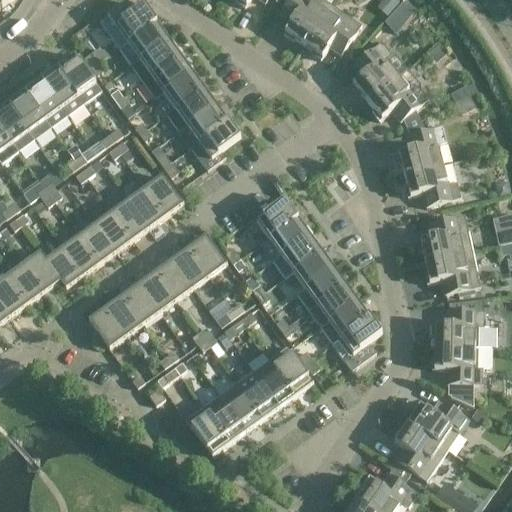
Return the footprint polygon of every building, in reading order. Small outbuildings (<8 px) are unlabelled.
[(0,0),(0,10),(13,0),(0,0)] [(233,0),(236,2),(234,4),(245,11),(252,0),(256,0),(266,6),(269,0),(233,0)] [(303,48),(331,8),(319,0),(291,0),(280,16),(282,18),(286,12),(295,19),(283,37),(293,44),(295,42),(303,48)] [(383,0),(377,7),(387,17),(400,3),(397,0),(383,0)] [(107,19),(127,46),(156,25),(144,8),(134,15),(127,5),(107,19)] [(331,8),(303,48),(312,54),(310,56),(321,63),(333,45),(343,51),(339,57),(341,58),(361,29),(331,8)] [(168,42),(156,25),(127,46),(119,52),(131,69),(168,42)] [(180,58),(168,42),(131,69),(143,85),(180,58)] [(367,105),(398,79),(385,63),(392,58),(381,45),(353,68),(362,79),(350,89),(358,99),(360,97),(367,105)] [(98,51),(84,62),(91,72),(98,67),(108,60),(104,53),(98,51)] [(101,94),(75,58),(57,70),(84,107),(101,94)] [(163,96),(192,75),(180,58),(143,85),(155,101),(163,95),(163,96)] [(98,67),(91,72),(97,80),(104,75),(98,67)] [(57,70),(41,82),(67,119),(84,107),(57,70)] [(192,75),(163,96),(175,113),(204,91),(192,75)] [(398,79),(367,105),(373,113),(371,115),(379,124),(392,114),(401,125),(428,102),(418,89),(411,95),(398,79)] [(41,82),(24,94),(45,123),(45,124),(50,131),(67,119),(41,82)] [(449,97),(455,106),(468,99),(475,95),(471,87),(463,91),(463,90),(449,97)] [(178,134),(186,129),(187,129),(216,108),(204,91),(175,113),(167,118),(178,134)] [(115,105),(122,100),(117,93),(110,98),(115,105)] [(29,135),(45,124),(45,123),(24,94),(8,106),(29,135)] [(475,112),(468,99),(455,106),(454,106),(461,119),(475,112)] [(122,100),(115,105),(120,112),(127,107),(122,100)] [(0,111),(0,130),(12,147),(29,135),(8,106),(0,111)] [(216,108),(187,129),(199,145),(228,125),(216,108)] [(225,162),(221,156),(241,142),(228,125),(199,145),(190,151),(207,175),(225,162)] [(139,138),(146,133),(141,126),(134,131),(139,138)] [(12,147),(0,130),(0,166),(0,167),(17,155),(12,148),(12,147)] [(404,178),(443,168),(438,148),(447,146),(442,130),(407,139),(411,153),(396,157),(399,169),(401,168),(404,178)] [(107,140),(113,147),(123,139),(118,132),(107,140)] [(146,133),(139,138),(144,145),(151,140),(146,133)] [(165,141),(175,166),(190,159),(180,135),(165,141)] [(113,147),(107,140),(100,145),(105,152),(113,147)] [(122,146),(116,151),(121,158),(128,153),(122,146)] [(74,148),(67,153),(74,163),(81,158),(74,148)] [(116,151),(109,156),(114,163),(121,158),(116,151)] [(86,166),(81,158),(74,164),(80,171),(86,166)] [(163,171),(170,166),(165,159),(158,164),(163,171)] [(80,171),(74,164),(67,169),(72,176),(80,171)] [(170,166),(163,171),(171,182),(178,177),(170,166)] [(443,168),(404,178),(407,188),(404,189),(407,201),(423,197),(426,211),(461,202),(457,185),(448,188),(443,168)] [(89,170),(83,175),(88,182),(95,177),(89,170)] [(83,175),(75,180),(81,187),(88,182),(83,175)] [(184,209),(163,179),(145,192),(166,221),(184,209)] [(83,196),(73,182),(66,187),(77,201),(83,196)] [(40,200),(43,204),(49,199),(44,192),(40,185),(23,197),(30,207),(40,200)] [(56,194),(53,189),(51,187),(44,192),(49,199),(56,194)] [(129,204),(150,233),(166,221),(145,192),(129,204)] [(62,201),(56,194),(49,199),(55,206),(62,201)] [(48,211),(55,206),(49,199),(43,204),(48,211)] [(20,214),(15,206),(11,201),(4,206),(8,211),(13,219),(20,214)] [(112,216),(133,245),(150,233),(129,204),(112,216)] [(269,242),(297,221),(285,204),(256,225),(269,242)] [(13,219),(8,211),(1,216),(6,224),(13,219)] [(95,228),(117,257),(133,245),(112,216),(95,228)] [(28,225),(23,218),(17,222),(22,230),(28,225)] [(424,265),(472,255),(464,218),(429,226),(430,229),(436,227),(439,238),(417,243),(420,255),(422,255),(424,265)] [(297,221),(269,242),(280,258),(281,259),(309,238),(297,221)] [(17,222),(9,228),(14,235),(22,230),(17,222)] [(79,239),(100,269),(117,257),(95,228),(79,239)] [(511,234),(499,237),(501,248),(511,245),(511,234)] [(284,281),(292,275),(321,254),(309,238),(281,259),(280,258),(272,264),(284,281)] [(62,251),(83,281),(100,269),(79,239),(62,251)] [(227,268),(206,239),(188,252),(209,281),(227,268)] [(511,245),(499,249),(502,259),(511,256),(511,245)] [(61,285),(60,286),(66,293),(83,281),(62,251),(46,263),(46,264),(61,285)] [(188,252),(172,264),(193,293),(209,281),(188,252)] [(233,268),(240,263),(232,252),(225,257),(233,268)] [(321,254),(292,275),(304,292),(333,271),(321,254)] [(46,264),(46,263),(41,255),(23,268),(44,297),(60,286),(61,285),(46,264)] [(472,255),(424,265),(427,275),(424,276),(427,288),(442,285),(445,299),(480,291),(472,255)] [(240,263),(233,268),(238,275),(245,270),(240,263)] [(172,264),(155,276),(176,305),(193,293),(172,264)] [(44,297),(23,268),(7,280),(28,309),(44,297)] [(297,298),(309,314),(316,308),(345,287),(333,271),(304,292),(305,293),(297,298)] [(155,276),(139,288),(160,317),(176,305),(155,276)] [(257,301),(264,296),(252,279),(245,285),(257,301)] [(7,280),(0,284),(0,305),(11,321),(28,309),(7,280)] [(316,308),(309,314),(320,331),(357,304),(345,287),(316,308)] [(139,288),(122,300),(143,329),(160,317),(139,288)] [(264,296),(257,301),(262,308),(269,303),(264,296)] [(122,300),(106,312),(127,341),(143,329),(122,300)] [(492,312),(511,310),(511,300),(491,303),(492,312)] [(357,304),(320,331),(332,347),(340,341),(369,320),(357,304)] [(0,305),(0,328),(11,321),(0,305)] [(239,307),(232,312),(237,320),(244,315),(239,307)] [(88,324),(109,353),(127,341),(106,312),(88,324)] [(225,317),(230,325),(237,320),(232,312),(225,317)] [(435,340),(434,350),(490,351),(491,333),(488,330),(484,330),(484,314),(448,313),(448,328),(432,327),(432,340),(435,340)] [(241,324),(246,331),(256,324),(250,316),(241,324)] [(376,357),(369,347),(382,338),(369,320),(340,341),(352,357),(343,363),(352,374),(376,357)] [(281,334),(288,329),(283,322),(276,327),(281,334)] [(246,331),(241,324),(224,336),(229,343),(246,331)] [(288,329),(281,334),(286,341),(293,336),(288,329)] [(204,343),(211,338),(206,331),(199,336),(204,343)] [(197,348),(204,343),(199,336),(192,341),(197,348)] [(233,348),(229,343),(224,336),(217,341),(225,353),(233,348)] [(216,345),(211,339),(211,338),(204,343),(209,350),(216,345)] [(204,343),(197,348),(202,355),(209,350),(204,343)] [(475,399),(475,388),(483,389),(483,372),(490,372),(490,351),(434,350),(434,361),(432,361),(431,373),(447,373),(446,388),(460,388),(460,398),(475,399)] [(313,388),(292,359),(286,351),(269,363),(296,400),(313,388)] [(171,368),(178,363),(173,355),(166,360),(171,368)] [(305,367),(311,362),(307,355),(300,360),(305,367)] [(164,373),(171,368),(166,360),(159,365),(164,373)] [(311,362),(305,367),(312,377),(319,372),(311,362)] [(252,375),(279,412),(296,400),(269,363),(252,375)] [(190,378),(181,367),(175,372),(180,379),(183,383),(190,378)] [(162,392),(169,386),(180,379),(175,372),(157,385),(162,392)] [(236,387),(263,424),(279,412),(252,375),(236,387)] [(137,392),(145,387),(139,380),(132,385),(137,392)] [(219,399),(246,436),(263,424),(236,387),(219,399)] [(149,400),(156,409),(165,402),(158,393),(149,400)] [(203,411),(230,448),(246,436),(219,399),(203,411)] [(407,427),(447,454),(468,424),(438,403),(430,415),(418,406),(411,416),(413,418),(407,427)] [(185,423),(212,460),(230,448),(203,411),(185,423)] [(447,454),(407,427),(401,435),(399,434),(392,444),(405,453),(397,465),(426,485),(447,454)] [(356,501),(372,511),(397,511),(401,506),(408,511),(418,497),(388,477),(380,489),(367,480),(360,490),(362,492),(356,501)] [(436,500),(453,511),(475,511),(478,509),(445,487),(436,500)] [(372,511),(356,501),(350,509),(348,508),(345,511),(372,511)]
